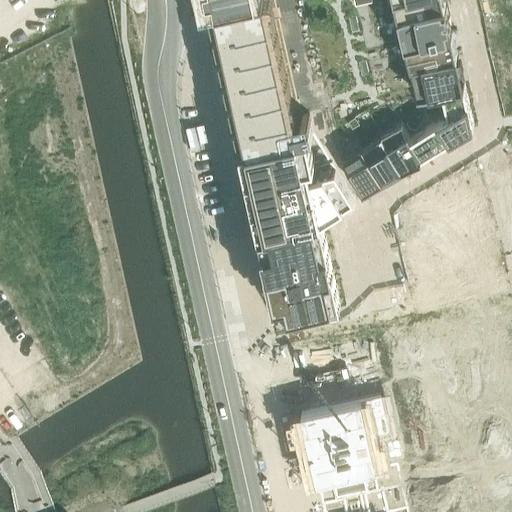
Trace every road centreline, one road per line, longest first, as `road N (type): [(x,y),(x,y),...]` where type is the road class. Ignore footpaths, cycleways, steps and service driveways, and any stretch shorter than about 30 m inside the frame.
road 1 (tertiary): [(251,511),(161,113),(163,0)]
road 2 (track): [(0,82),(52,69),(117,356),(0,427)]
road 3 (residential): [(461,0),(511,237)]
